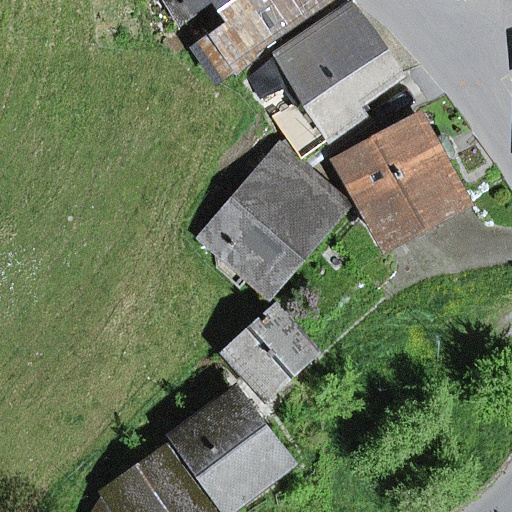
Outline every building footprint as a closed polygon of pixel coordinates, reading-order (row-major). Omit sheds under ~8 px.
[(170,0),(185,22),(199,13),(189,0),(170,0)] [(189,0),(199,13),(215,1),(222,11),(237,0),(189,0)] [(277,31),(321,0),(237,0),(222,11),(230,24),(212,36),(237,71),(283,40),(277,31)] [(264,99),(291,81),(304,99),(322,126),(329,138),(331,140),(365,118),(356,104),(395,78),(365,34),(349,9),(249,76),(264,99)] [(221,83),(237,71),(212,36),(196,47),(221,83)] [(277,117),(303,155),(329,138),(322,126),(304,99),(277,117)] [(339,160),(386,246),(464,203),(442,163),(455,155),(445,137),(433,144),(418,117),(339,160)] [(295,163),(277,146),(262,162),(269,168),(211,228),(270,284),(345,206),(305,168),(303,170),(288,185),(280,178),(295,163)] [(280,178),(288,185),(303,170),(295,163),(280,178)] [(228,351),(267,395),(314,353),(274,309),(228,351)] [(285,465),(236,397),(172,442),(221,511),(285,465)] [(118,511),(116,511),(219,511),(221,511),(172,442),(104,491),(118,511)]
